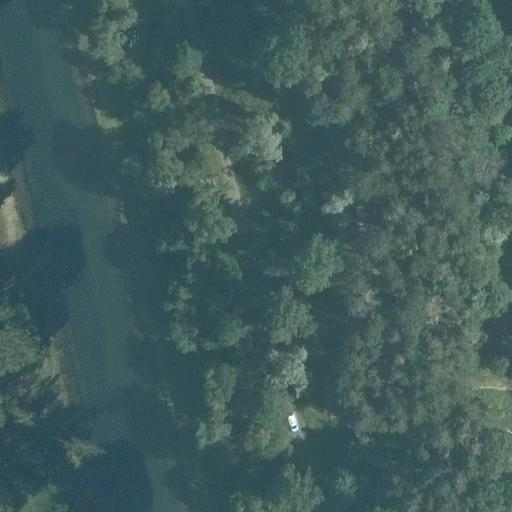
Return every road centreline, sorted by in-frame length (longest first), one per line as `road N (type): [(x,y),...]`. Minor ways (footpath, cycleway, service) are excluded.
road 1 (unknown): [(329,0),(383,353),(410,390),(408,410),(416,419),(465,390),(511,387)]
road 2 (track): [(322,511),(186,0)]
